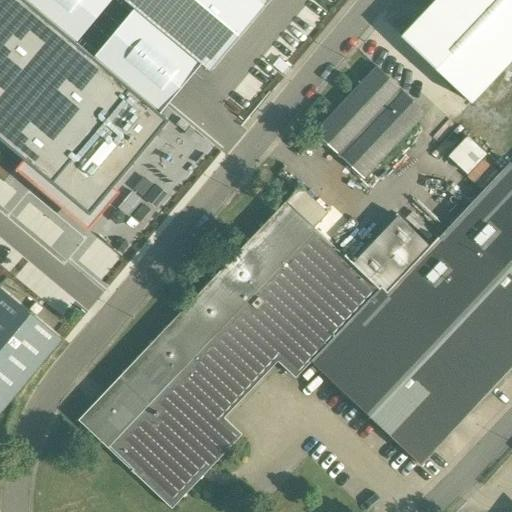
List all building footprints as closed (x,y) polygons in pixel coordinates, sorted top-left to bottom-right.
[(167,120),(160,113),(23,0),(0,0),(0,140),(24,160),(17,169),(88,228),(119,191),(113,186),(167,120)] [(23,0),(160,113),(180,90),(201,65),(122,0),(23,0)] [(126,0),(211,70),(269,0),(126,0)] [(511,0),(436,0),(402,35),(472,103),(511,61),(511,0)] [(272,67),(283,77),(291,68),(279,58),(272,67)] [(425,113),(376,67),(314,132),(364,179),(425,113)] [(486,156),(466,137),(449,155),(469,174),(486,156)] [(511,164),(510,163),(430,248),(387,294),(381,288),(379,290),(378,290),(310,361),(420,465),(511,368),(511,164)] [(327,214),(299,187),(286,202),(313,228),(327,214)] [(313,228),(286,202),(79,420),(132,471),(173,428),(183,437),(212,407),(223,418),(277,361),(295,378),(310,361),(378,290),(352,265),(313,228)] [(397,217),(352,265),(378,290),(379,290),(381,288),(387,294),(430,248),(397,217)] [(0,412),(60,339),(0,289),(0,412)] [(173,428),(132,471),(171,508),(241,435),(223,418),(212,407),(183,437),(173,428)]
